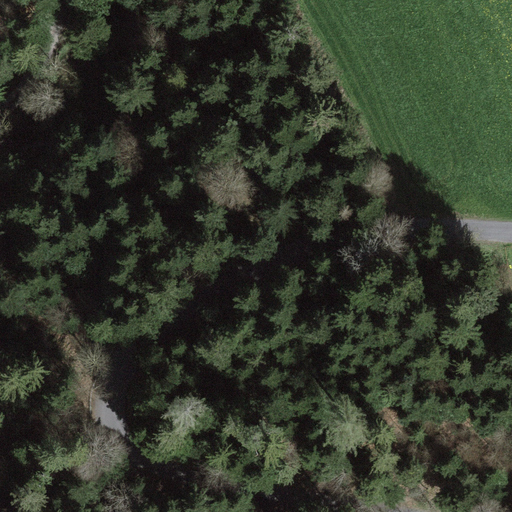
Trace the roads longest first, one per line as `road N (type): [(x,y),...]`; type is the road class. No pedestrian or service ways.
road 1 (unclassified): [(511,238),(387,239),(265,269),(198,293),(122,344),(111,370),(112,399),(127,434),(152,461),(182,482),(362,511)]
road 2 (unclassified): [(0,115),(49,52),(61,0)]
